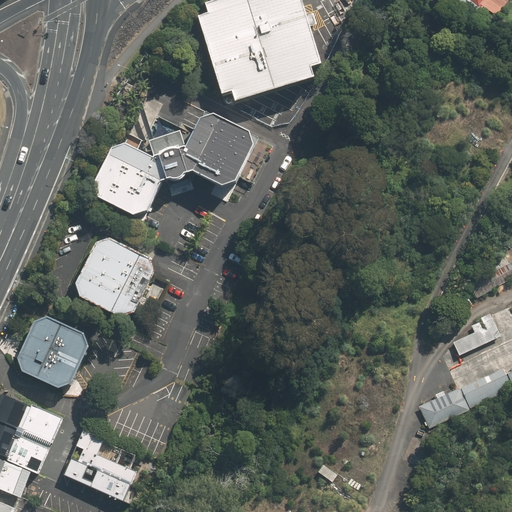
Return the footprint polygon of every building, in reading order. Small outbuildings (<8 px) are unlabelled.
[(207,6),(210,17),(201,19),(223,98),(232,95),(236,105),(314,81),(311,71),(322,67),(320,59),(301,0),(225,0),(214,4),(207,6)] [(452,0),(474,17),(483,6),(497,17),(510,0),(452,0)] [(113,148),(94,184),(99,198),(136,217),(147,212),(163,184),(193,173),(205,179),(222,188),(235,185),(255,151),(249,136),(214,118),(202,121),(187,150),(155,160),(149,156),(129,145),(113,148)] [(112,239),(99,242),(76,284),(82,298),(123,317),(135,312),(155,275),(152,266),(150,260),(112,239)] [(469,286),(477,299),(511,279),(511,267),(510,264),(469,286)] [(453,342),(459,357),(501,338),(491,316),(481,320),(484,328),(482,329),(480,324),(471,328),(474,333),(453,342)] [(23,373),(60,390),(72,386),(91,348),(86,334),(51,319),(35,325),(20,356),(18,359),(23,373)] [(511,390),(511,387),(504,369),(462,388),(471,409),(511,390)] [(429,428),(471,409),(462,388),(419,407),(429,428)] [(0,398),(0,423),(52,445),(63,420),(2,394),(0,398)] [(0,423),(0,458),(31,471),(40,475),(52,445),(0,423)] [(139,455),(85,431),(73,458),(132,484),(137,473),(132,471),(139,455)] [(31,471),(0,458),(0,491),(19,499),(19,497),(31,471)] [(132,484),(73,458),(66,475),(125,501),(132,484)] [(0,511),(13,511),(19,499),(0,491),(0,511)]
